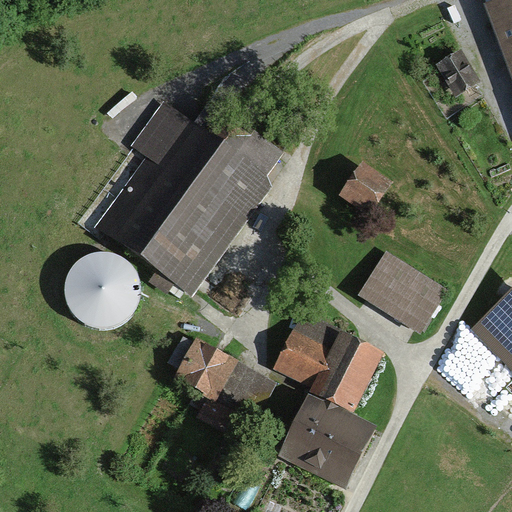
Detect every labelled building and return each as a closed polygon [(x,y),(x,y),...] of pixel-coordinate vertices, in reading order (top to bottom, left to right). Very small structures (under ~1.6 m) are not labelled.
[(511,0),(478,0),(511,100),(511,0)] [(478,90),(459,55),(431,70),(451,105),(478,90)] [(189,300),(282,168),(205,114),(194,130),(164,109),(131,156),(145,166),(96,236),(189,300)] [(392,186),(363,165),(339,199),(369,220),(392,186)] [(449,292),(386,254),(358,299),(421,338),(449,292)] [(124,333),(141,282),(80,262),(63,313),(124,333)] [(511,292),(472,332),(511,372),(511,292)] [(378,359),(301,319),(271,376),(306,394),(348,416),(378,359)] [(229,369),(189,347),(169,383),(209,404),(229,369)] [(348,416),(306,394),(272,460),(343,497),(377,431),(348,416)]
